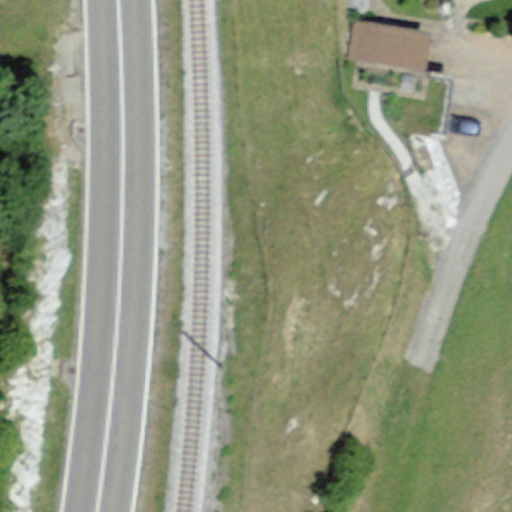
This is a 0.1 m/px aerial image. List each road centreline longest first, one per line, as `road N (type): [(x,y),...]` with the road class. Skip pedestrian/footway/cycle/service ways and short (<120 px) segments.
road 1 (secondary): [(98,511),(122,302),(121,0)]
road 2 (residential): [(416,355),(480,204),(511,150)]
